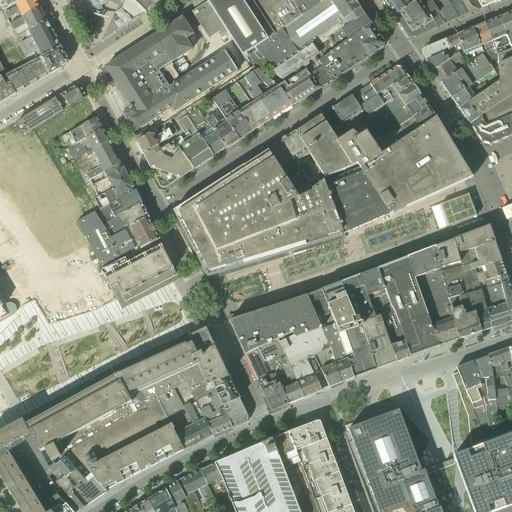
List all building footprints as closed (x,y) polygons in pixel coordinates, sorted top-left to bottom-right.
[(21,0),(0,0),(0,4),(3,10),(4,10),(21,0)] [(40,9),(35,0),(21,0),(4,10),(5,12),(8,19),(17,14),(19,19),(40,9)] [(129,0),(131,1),(135,3),(137,5),(142,10),(146,14),(147,13),(146,13),(164,1),(165,2),(167,0),(129,0)] [(268,40),(241,0),(210,0),(207,2),(211,8),(224,28),(246,61),(249,59),(254,67),(265,59),(260,56),(256,49),(268,40)] [(241,0),(268,40),(303,16),(293,0),(241,0)] [(260,56),(265,59),(276,67),(313,41),(316,39),(360,8),(354,0),(326,0),(303,16),(268,40),(256,49),(260,56)] [(293,0),(303,16),(326,0),(293,0)] [(383,0),(394,15),(409,5),(415,0),(383,0)] [(473,0),(416,0),(394,15),(410,38),(478,9),(473,0)] [(477,0),(482,8),(501,0),(477,0)] [(211,8),(207,2),(192,12),(209,38),(224,28),(211,8)] [(360,8),(316,39),(320,44),(328,39),(347,26),(347,27),(365,14),(360,8)] [(23,33),(46,21),(40,9),(19,19),(10,24),(17,37),(23,33)] [(333,51),(372,25),(365,14),(347,27),(347,26),(328,39),(332,43),(329,45),(333,51)] [(511,18),(510,14),(499,18),(509,43),(511,49),(511,18)] [(111,64),(105,67),(130,107),(128,108),(129,110),(122,114),(133,133),(172,108),(174,112),(237,72),(225,53),(176,84),(165,67),(192,50),(185,39),(193,34),(182,18),(111,64)] [(509,43),(499,18),(485,24),(497,55),(498,63),(507,60),(508,59),(511,57),(511,49),(505,52),(503,46),(509,43)] [(34,54),(37,59),(60,47),(46,21),(23,33),(27,40),(16,46),(18,51),(21,49),(26,58),(34,54)] [(497,55),(485,24),(473,29),(483,54),(482,54),(489,65),(490,64),(492,67),(498,63),(497,55)] [(319,61),(319,62),(332,81),(383,48),(384,43),(372,25),(333,51),(319,61)] [(476,59),(482,54),(483,54),(473,29),(457,36),(460,44),(467,59),(468,60),(474,57),(476,59)] [(460,44),(457,36),(445,41),(449,51),(453,49),(452,48),(460,44)] [(313,41),(276,67),(270,71),(281,79),(321,52),(313,41)] [(433,46),(437,56),(442,54),(442,55),(443,55),(443,54),(446,53),(445,52),(449,51),(445,41),(433,46)] [(441,83),(466,65),(464,62),(467,59),(460,44),(452,48),(453,49),(449,51),(445,52),(446,53),(449,60),(432,71),(441,83)] [(437,56),(433,46),(422,50),(421,53),(422,55),(426,61),(437,56)] [(67,59),(60,47),(37,59),(7,75),(17,94),(37,81),(38,82),(49,76),(60,69),(60,68),(65,65),(67,59)] [(442,54),(437,56),(426,61),(432,71),(449,60),(446,53),(443,54),(443,55),(442,55),(442,54)] [(489,65),(482,54),(476,59),(466,65),(441,83),(451,98),(494,70),(492,67),(490,64),(489,65)] [(511,71),(507,60),(498,63),(498,65),(498,75),(497,76),(497,82),(459,109),(470,126),(479,119),(511,94),(511,71)] [(0,104),(17,94),(7,75),(0,61),(0,104)] [(306,70),(319,89),(332,81),(319,62),(306,70)] [(366,103),(407,76),(401,68),(397,67),(361,90),(359,94),(366,103)] [(252,73),(260,84),(263,83),(268,87),(271,92),(266,95),(279,115),(292,107),(280,87),(276,84),(274,83),(257,69),(252,73)] [(280,87),(292,107),(319,89),(306,70),(288,83),(280,87)] [(497,82),(497,76),(494,70),(451,98),(459,109),(497,82)] [(244,78),(271,120),(279,115),(266,95),(264,96),(257,86),(260,84),(252,73),(244,78)] [(368,115),(414,85),(407,76),(366,103),(361,106),(368,115)] [(237,83),(263,125),(271,120),(244,78),(237,83)] [(226,90),(252,132),(263,125),(237,83),(226,90)] [(374,127),(421,96),(414,85),(368,115),(366,116),(374,127)] [(56,99),(63,111),(86,97),(81,87),(76,86),(62,94),(56,99)] [(227,123),(239,141),(252,132),(226,90),(212,99),(227,123)] [(511,135),(511,94),(479,119),(470,126),(482,143),(490,146),(511,135)] [(359,138),(366,133),(374,127),(366,116),(352,96),(332,109),(341,123),(352,132),(359,138)] [(366,133),(374,144),(428,107),(421,96),(374,127),(366,133)] [(25,138),(27,137),(57,118),(56,115),(63,111),(56,99),(16,123),(25,138)] [(184,112),(186,116),(199,135),(213,157),(225,149),(207,120),(196,104),(184,112)] [(381,154),(435,117),(428,107),(374,144),(381,154)] [(337,142),(352,132),(341,123),(332,109),(321,116),(337,142)] [(173,141),(193,170),(213,157),(199,135),(186,116),(177,122),(185,134),(173,141)] [(366,133),(359,138),(352,132),(337,142),(321,116),(295,133),(317,168),(323,182),(323,183),(360,169),(390,215),(472,177),(461,158),(436,118),(435,117),(381,154),(374,144),(366,133)] [(207,120),(225,149),(239,141),(227,123),(219,127),(213,117),(207,120)] [(97,118),(59,138),(63,146),(66,145),(68,149),(103,130),(97,118)] [(156,130),(149,134),(137,141),(136,142),(143,154),(159,145),(178,133),(174,126),(159,135),(156,130)] [(134,135),(137,141),(149,134),(145,128),(134,135)] [(103,130),(68,149),(73,160),(109,141),(103,130)] [(309,155),(295,133),(281,141),(295,163),(299,160),(300,160),(309,155)] [(109,141),(73,160),(79,171),(115,153),(109,141)] [(159,145),(143,154),(147,162),(160,187),(164,188),(193,170),(173,141),(161,149),(159,145)] [(309,194),(311,189),(295,163),(281,141),(267,150),(298,198),(309,194)] [(344,234),(323,183),(323,182),(311,189),(309,194),(298,198),(267,150),(216,183),(173,211),(207,277),(289,251),(290,254),(308,249),(307,245),(314,243),(344,234)] [(115,153),(79,171),(85,183),(105,173),(121,164),(115,153)] [(121,164),(105,173),(107,177),(92,185),(98,196),(99,196),(104,193),(129,180),(121,164)] [(360,169),(323,183),(344,234),(382,218),(390,215),(360,169)] [(99,196),(98,196),(95,198),(100,210),(135,191),(129,180),(104,193),(106,198),(102,200),(99,196)] [(135,191),(100,210),(95,212),(103,224),(111,220),(142,204),(135,191)] [(469,194),(440,205),(448,226),(476,216),(469,194)] [(111,220),(103,224),(112,238),(149,217),(142,204),(111,220)] [(112,238),(103,224),(95,212),(76,222),(83,234),(102,266),(133,249),(134,252),(160,239),(149,217),(112,238)] [(0,243),(5,252),(15,247),(2,223),(0,224),(0,243)] [(452,240),(457,254),(495,243),(491,231),(489,226),(452,240)] [(435,246),(438,260),(445,283),(451,306),(450,307),(457,334),(459,339),(481,332),(477,320),(463,272),(462,269),(457,254),(452,240),(435,246)] [(462,269),(463,272),(475,269),(502,261),(495,243),(457,254),(462,269)] [(101,271),(111,291),(119,305),(126,302),(177,276),(161,245),(128,262),(125,258),(101,271)] [(438,260),(435,246),(407,257),(439,347),(459,340),(459,339),(457,334),(450,307),(451,306),(445,283),(438,260)] [(390,305),(393,311),(396,319),(399,318),(402,323),(399,324),(407,348),(407,349),(409,358),(439,347),(407,257),(378,268),(390,305)] [(502,261),(475,269),(479,285),(481,290),(490,287),(502,284),(499,274),(503,273),(506,272),(502,261)] [(359,275),(373,311),(390,305),(378,268),(359,275)] [(477,320),(481,332),(491,328),(489,317),(485,305),(481,290),(479,285),(475,269),(463,272),(477,320)] [(499,274),(502,284),(511,320),(511,290),(506,272),(503,273),(499,274)] [(360,322),(375,370),(397,362),(394,355),(380,316),(375,317),(373,311),(359,275),(340,282),(355,318),(358,316),(360,322)] [(334,332),(338,330),(360,322),(358,316),(355,318),(340,282),(321,290),(336,324),(332,325),(334,332)] [(489,317),(491,328),(492,328),(511,321),(511,320),(502,284),(490,287),(481,290),(485,305),(489,317)] [(322,329),(332,325),(336,324),(321,290),(307,295),(318,321),(322,329)] [(161,328),(188,315),(177,292),(150,305),(161,328)] [(296,338),(303,335),(322,329),(318,321),(307,295),(229,321),(246,355),(278,339),(279,343),(294,335),(296,338)] [(394,355),(397,362),(409,358),(407,349),(407,348),(399,324),(402,323),(399,318),(396,319),(393,311),(390,305),(373,311),(375,317),(380,316),(394,355)] [(375,370),(360,322),(338,330),(352,372),(354,377),(375,370)] [(335,364),(340,374),(342,380),(343,382),(354,377),(352,372),(338,330),(334,332),(332,325),(322,329),(324,335),(331,349),(335,364)] [(207,328),(190,336),(197,353),(215,346),(207,328)] [(322,329),(303,335),(306,342),(310,350),(314,356),(314,357),(329,387),(343,382),(342,380),(340,374),(335,364),(331,349),(324,335),(322,329)] [(303,335),(296,338),(294,335),(279,343),(285,356),(304,398),(322,391),(307,360),(314,357),(314,356),(310,350),(306,342),(303,335)] [(137,411),(158,398),(165,394),(174,389),(185,383),(191,394),(212,384),(228,376),(215,346),(197,353),(190,336),(115,370),(137,411)] [(278,339),(246,355),(250,364),(257,379),(258,381),(274,373),(270,363),(285,356),(279,343),(278,339)] [(503,364),(500,365),(504,379),(507,389),(508,394),(509,404),(510,404),(511,405),(511,404),(511,365),(508,349),(499,352),(503,364)] [(494,373),(498,414),(511,411),(511,405),(510,404),(509,404),(508,394),(507,389),(504,379),(500,365),(503,364),(499,352),(487,356),(494,373)] [(275,375),(289,404),(304,398),(285,356),(270,363),(274,373),(275,375)] [(494,373),(487,356),(473,362),(477,373),(481,391),(487,416),(498,414),(497,399),(494,373)] [(473,362),(456,367),(458,372),(467,396),(479,425),(488,422),(487,416),(481,391),(477,373),(473,362)] [(71,450),(137,411),(115,370),(23,419),(50,466),(55,463),(56,465),(63,460),(60,456),(71,450)] [(258,381),(260,385),(259,386),(261,390),(262,389),(272,411),(289,404),(275,375),(274,373),(258,381)] [(212,384),(218,397),(227,393),(227,391),(234,388),(228,376),(212,384)] [(191,394),(195,401),(213,436),(232,428),(222,407),(218,397),(212,384),(191,394)] [(218,397),(222,407),(239,399),(234,388),(227,391),(227,393),(218,397)] [(181,443),(185,450),(203,441),(197,432),(183,406),(174,389),(165,394),(158,398),(172,423),(176,430),(175,431),(181,443)] [(158,398),(137,411),(71,450),(81,463),(106,492),(107,491),(107,490),(185,450),(181,443),(175,431),(176,430),(172,423),(158,398)] [(222,407),(232,428),(247,422),(249,418),(239,399),(222,407)] [(197,432),(203,441),(213,436),(195,401),(190,403),(183,406),(197,432)] [(398,410),(348,429),(379,511),(441,511),(440,507),(435,509),(431,497),(437,495),(439,493),(440,493),(441,491),(441,489),(441,487),(441,485),(440,484),(439,482),(437,481),(435,480),(432,480),(431,480),(425,482),(423,476),(422,474),(421,469),(420,469),(418,463),(418,462),(398,410)] [(59,469),(56,465),(55,463),(50,466),(23,419),(0,432),(0,475),(21,511),(73,511),(65,502),(51,486),(54,484),(48,477),(59,469)] [(289,432),(308,486),(310,491),(314,500),(316,507),(317,507),(319,511),(353,511),(334,460),(326,437),(319,420),(311,423),(289,432)] [(470,437),(446,445),(459,486),(468,511),(493,511),(511,504),(511,423),(483,433),(470,437)] [(273,439),(289,479),(297,500),(299,505),(301,511),(319,511),(317,507),(316,507),(314,500),(310,491),(308,486),(289,432),(273,439)] [(262,511),(301,511),(299,505),(297,500),(289,479),(273,439),(272,439),(262,443),(263,445),(256,447),(256,446),(255,446),(256,447),(245,452),(244,451),(245,452),(238,455),(251,479),(262,511)] [(215,464),(222,481),(226,490),(226,489),(229,495),(228,496),(229,501),(231,500),(235,511),(262,511),(251,479),(238,455),(233,457),(233,456),(232,456),(233,457),(227,460),(226,459),(215,464)] [(106,492),(81,463),(74,468),(66,458),(63,460),(56,465),(59,469),(66,478),(78,493),(83,500),(88,505),(106,492)] [(222,481),(215,464),(201,471),(212,495),(226,490),(222,481)] [(66,478),(59,469),(48,477),(54,484),(51,486),(65,502),(73,511),(78,511),(88,505),(83,500),(78,493),(66,478)] [(215,501),(212,495),(201,471),(192,475),(199,489),(202,495),(205,501),(206,505),(215,501)] [(199,489),(192,475),(180,480),(177,482),(185,498),(192,511),(203,511),(199,504),(205,501),(202,495),(199,489)] [(185,498),(177,482),(165,489),(176,511),(187,511),(184,505),(180,504),(179,502),(185,498)] [(147,501),(153,511),(176,511),(165,489),(147,501)] [(153,511),(147,501),(139,505),(143,511),(153,511)]
